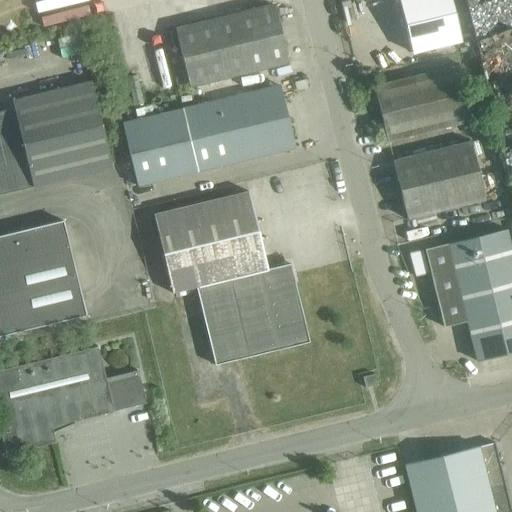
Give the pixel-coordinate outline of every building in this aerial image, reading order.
[(399,0),(401,8),(407,30),(412,53),(461,41),(456,18),(451,0),(399,0)] [(287,65),(273,5),(175,31),(189,89),(287,65)] [(375,87),(387,142),(473,122),(460,67),(375,87)] [(0,113),(0,196),(112,169),(91,83),(12,103),(14,110),(0,113)] [(240,95),(181,109),(122,123),(137,186),(217,168),(217,167),(294,148),(279,86),(241,95),(240,95)] [(392,161),(407,220),(484,201),(470,143),(392,161)] [(172,294),(190,290),(210,368),(309,344),(289,265),(266,270),(247,193),(153,217),(172,294)] [(0,237),(0,337),(86,317),(63,222),(0,237)] [(447,244),(466,322),(476,361),(511,352),(511,254),(506,230),(447,244)] [(131,232),(132,251),(141,251),(140,231),(131,232)] [(443,327),(466,322),(447,244),(424,250),(443,327)] [(0,370),(0,430),(6,456),(38,447),(56,444),(52,428),(115,413),(114,412),(147,405),(139,372),(107,380),(99,347),(0,370)] [(362,378),(364,388),(377,385),(374,375),(362,378)] [(511,511),(495,443),(479,447),(404,464),(415,511),(511,511)]
